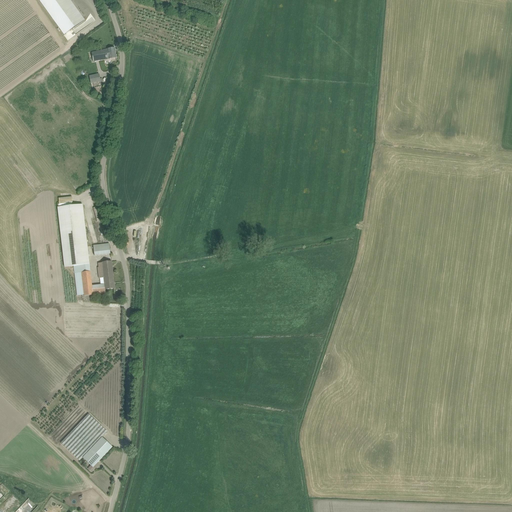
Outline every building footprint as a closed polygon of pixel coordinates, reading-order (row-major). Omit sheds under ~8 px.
[(38,0),(64,36),(85,21),(69,0),(38,0)] [(115,48),(110,49),(108,49),(108,50),(92,53),(93,61),(108,59),(117,58),(115,48)] [(91,84),(101,82),(103,81),(102,78),(100,79),(99,74),(89,76),(91,84)] [(84,296),(101,294),(106,294),(105,290),(115,289),(112,261),(98,263),(99,268),(98,268),(99,279),(100,279),(101,285),(92,286),(82,205),(57,208),(64,268),(74,266),(77,296),(84,295),(84,296)] [(94,255),(110,255),(110,244),(94,244),(94,255)] [(80,461),(83,458),(91,466),(88,469),(92,473),(99,465),(98,463),(112,447),(102,437),(107,432),(88,414),(61,443),(80,461)]
